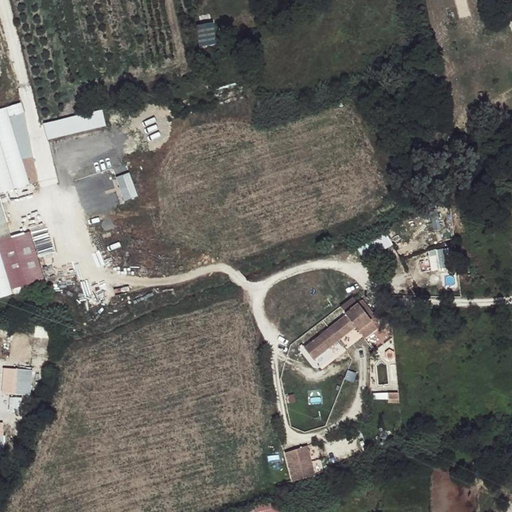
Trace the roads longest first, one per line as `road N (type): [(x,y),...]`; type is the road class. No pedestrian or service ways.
road 1 (track): [(3,0),(72,250),(122,280),(165,283),(221,267),(255,290)]
road 2 (unclassified): [(511,301),(396,299),(349,268),(308,266),(255,290),(264,327),(285,360)]
